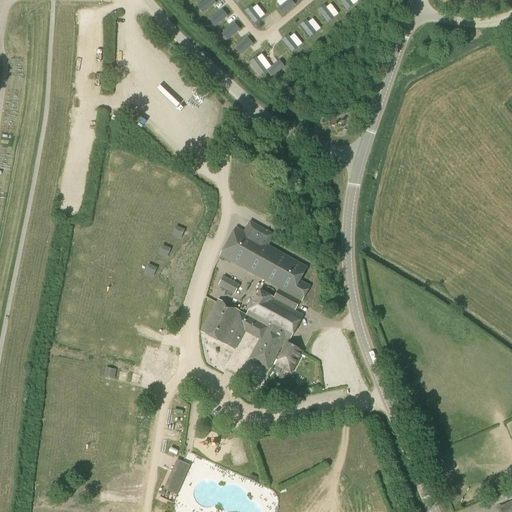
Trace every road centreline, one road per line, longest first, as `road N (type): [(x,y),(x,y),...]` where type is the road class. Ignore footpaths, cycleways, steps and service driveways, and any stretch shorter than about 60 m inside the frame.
road 1 (tertiary): [(434,511),(343,267),(341,216),(355,162)]
road 2 (unclassified): [(355,162),(262,118),(146,0)]
road 3 (tertiary): [(355,162),(406,14)]
